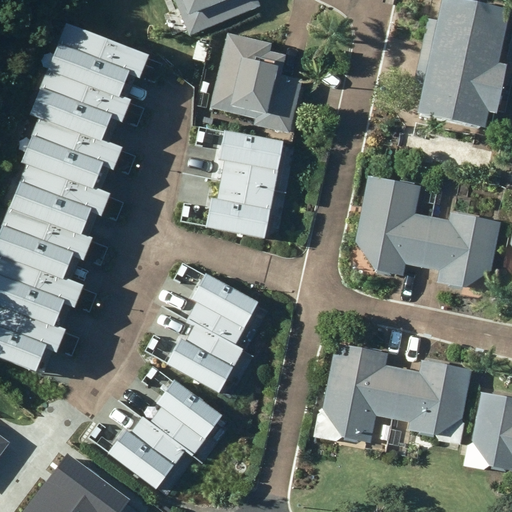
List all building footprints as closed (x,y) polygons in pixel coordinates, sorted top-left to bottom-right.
[(174,0),(189,34),(260,5),(257,0),(174,0)] [(505,63),(499,61),(509,7),(471,0),(440,0),(435,25),(424,29),(413,87),(421,95),(417,112),(485,126),(489,110),(495,111),(505,63)] [(133,86),(144,58),(65,25),(44,77),(46,78),(115,106),(125,83),(133,86)] [(227,32),(209,107),(255,118),(254,124),(288,132),(300,79),(280,74),(285,54),(270,50),(271,43),(227,32)] [(118,131),(126,111),(115,106),(46,78),(29,121),(36,124),(100,150),(109,128),(118,131)] [(107,176),(115,156),(100,150),(36,124),(18,166),(23,168),(90,195),(99,172),(107,176)] [(430,131),(423,165),(464,174),(471,139),(430,131)] [(220,168),(216,185),(272,195),(282,148),(222,135),(215,167),(220,168)] [(94,220),(102,201),(90,195),(23,168),(6,212),(77,240),(86,217),(94,220)] [(426,187),(438,189),(440,175),(427,174),(426,187)] [(422,267),(431,217),(415,213),(421,186),(368,176),(356,242),(374,269),(403,274),(405,263),(422,267)] [(261,246),(272,195),(216,185),(212,203),(208,202),(201,233),(261,246)] [(431,217),(422,267),(439,270),(437,281),(466,287),(491,270),(500,221),(450,211),(448,220),(431,217)] [(78,264),(86,244),(77,240),(6,212),(0,225),(0,258),(61,283),(70,261),(78,264)] [(299,251),(275,247),(265,301),(289,305),(299,251)] [(69,308),(77,289),(61,283),(0,258),(0,307),(51,328),(61,305),(69,308)] [(230,348),(254,308),(205,278),(181,319),(190,323),(230,348)] [(52,351),(60,331),(51,328),(0,307),(0,356),(34,371),(43,348),(52,351)] [(163,361),(216,393),(240,353),(230,348),(190,323),(180,339),(177,338),(163,361)] [(392,418),(401,367),(384,364),(386,353),(334,344),(322,410),(319,412),(315,437),(336,440),(341,437),(371,442),(376,415),(392,418)] [(401,367),(392,418),(408,421),(406,430),(438,436),(463,418),(471,369),(422,361),(420,370),(401,367)] [(188,457),(219,416),(171,381),(155,403),(158,405),(144,424),(182,452),(188,457)] [(511,396),(481,391),(471,442),(467,445),(463,465),(484,469),(489,465),(511,469),(511,396)] [(107,452),(155,487),(182,452),(144,424),(136,418),(127,431),(124,429),(107,452)] [(399,433),(396,453),(414,457),(418,437),(399,433)] [(117,511),(76,458),(4,511),(117,511)]
